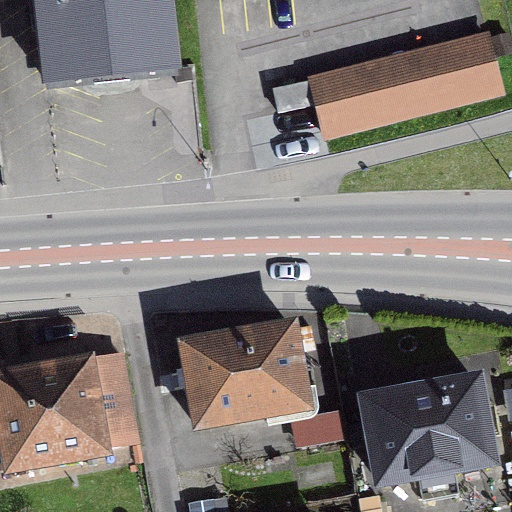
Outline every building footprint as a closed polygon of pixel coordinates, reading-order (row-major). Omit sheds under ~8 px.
[(34,0),(38,0),(48,84),(175,71),(168,0),(34,0)] [(324,137),(500,92),(487,39),(310,83),(324,137)] [(314,106),(309,84),(273,91),(278,113),(314,106)] [(292,329),(183,348),(197,430),(306,410),(292,329)] [(0,383),(0,405),(11,469),(138,444),(123,360),(86,367),(84,357),(53,363),(55,373),(0,383)] [(477,384),(365,404),(380,486),(492,466),(477,384)]
